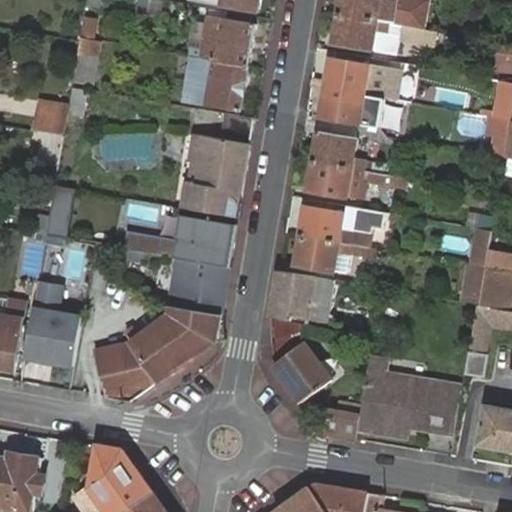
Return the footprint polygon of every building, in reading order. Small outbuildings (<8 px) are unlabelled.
[(160,16),(164,0),(163,0),(141,0),(139,12),(160,16)] [(213,0),(213,4),(259,13),(261,0),(213,0)] [(344,0),(341,15),(391,23),(393,11),(383,10),(384,0),(344,0)] [(397,0),(394,25),(425,30),(429,0),(397,0)] [(391,23),(341,15),(336,44),(376,52),(380,32),(390,34),(391,23)] [(82,17),(80,38),(94,39),(96,19),(82,17)] [(218,62),(250,67),(257,25),(210,17),(202,59),(218,62)] [(198,56),(201,24),(191,23),(188,55),(198,56)] [(81,39),(76,69),(95,73),(101,43),(81,39)] [(218,62),(202,59),(191,57),(184,101),(210,105),(218,62)] [(333,59),(329,88),(379,97),(380,86),(371,85),(373,66),(333,59)] [(242,113),(250,67),(218,62),(210,105),(219,107),(219,109),(242,113)] [(511,121),(511,118),(511,82),(500,81),(494,118),(511,121)] [(379,97),(329,88),(323,119),(363,125),(367,104),(377,107),(379,97)] [(45,133),(65,136),(70,108),(40,102),(35,131),(45,133)] [(222,138),(197,134),(192,162),(198,162),(194,184),(243,193),(255,119),(227,114),(222,138)] [(511,121),(494,118),(490,135),(496,137),(493,155),(505,157),(511,121)] [(322,132),(316,162),(365,170),(367,160),(358,157),(361,139),(322,132)] [(42,146),(62,149),(65,136),(45,133),(42,146)] [(365,170),(316,162),(310,191),(350,199),(354,179),(364,181),(365,170)] [(56,188),(59,170),(39,166),(36,184),(40,185),(56,188)] [(47,236),(56,188),(40,185),(37,197),(40,198),(34,234),(47,236)] [(78,190),(58,187),(51,235),(70,238),(78,190)] [(308,206),(303,236),(352,244),(354,233),(345,232),(348,214),(308,206)] [(492,229),(494,217),(470,212),(467,224),(492,229)] [(230,267),(237,225),(186,216),(180,248),(148,242),(148,245),(136,243),(135,251),(147,253),(178,259),(230,267)] [(352,244),(303,236),(297,266),(337,273),(341,253),(350,255),(351,253),(388,260),(390,251),(352,244)] [(128,250),(126,261),(145,265),(147,253),(135,251),(128,250)] [(222,315),(230,267),(178,259),(171,300),(175,301),(175,307),(222,315)] [(511,272),(486,268),(479,304),(510,310),(511,296),(511,272)] [(310,320),(318,276),(281,270),(274,313),(310,320)] [(464,273),(460,295),(474,298),(478,276),(464,273)] [(68,286),(42,281),(27,361),(77,371),(87,315),(63,310),(68,286)] [(0,295),(0,316),(26,321),(29,300),(0,295)] [(218,341),(222,315),(175,307),(172,306),(171,316),(138,338),(132,329),(126,333),(132,342),(97,354),(103,379),(108,397),(134,401),(218,341)] [(511,311),(481,307),(473,347),(490,350),(494,323),(511,326),(511,311)] [(0,316),(0,367),(17,371),(26,321),(0,316)] [(276,364),(304,402),(333,381),(305,343),(276,364)] [(375,344),(361,427),(414,437),(416,427),(456,434),(461,404),(414,396),(420,365),(403,362),(405,349),(375,344)] [(469,373),(486,376),(490,355),(473,352),(469,373)] [(328,435),(359,440),(361,427),(364,409),(364,406),(341,401),(339,411),(332,410),(328,435)] [(511,409),(488,405),(481,443),(511,449),(511,409)] [(124,451),(99,447),(92,489),(108,511),(126,511),(154,493),(124,451)] [(0,457),(0,511),(3,511),(5,505),(18,508),(17,511),(30,511),(38,457),(22,454),(21,461),(0,457)] [(279,511),(367,511),(370,493),(319,484),(279,511)] [(108,511),(92,489),(82,496),(93,511),(108,511)] [(167,511),(154,493),(126,511),(167,511)] [(392,511),(385,511),(387,496),(370,493),(367,511),(392,511)]
